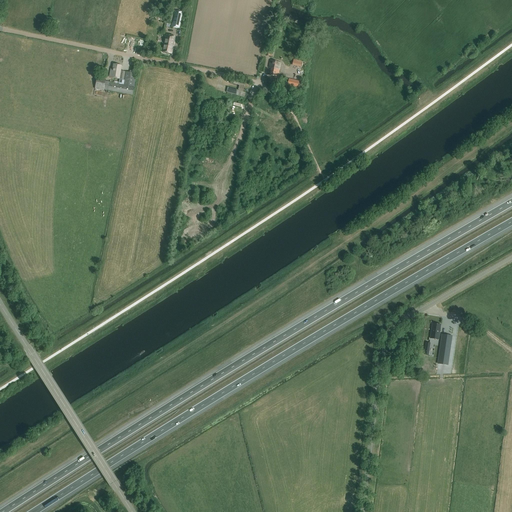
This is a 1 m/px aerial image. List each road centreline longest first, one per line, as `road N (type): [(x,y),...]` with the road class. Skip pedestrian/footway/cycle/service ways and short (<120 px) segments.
road 1 (track): [(511,124),(0,467)]
road 2 (motorway): [(511,202),(2,511)]
road 3 (motorway): [(35,511),(511,222)]
road 4 (residential): [(285,104),(256,81),(0,28)]
road 5 (tertiary): [(132,511),(0,305)]
road 6 (unclassified): [(363,511),(383,348),(396,326),(428,306)]
